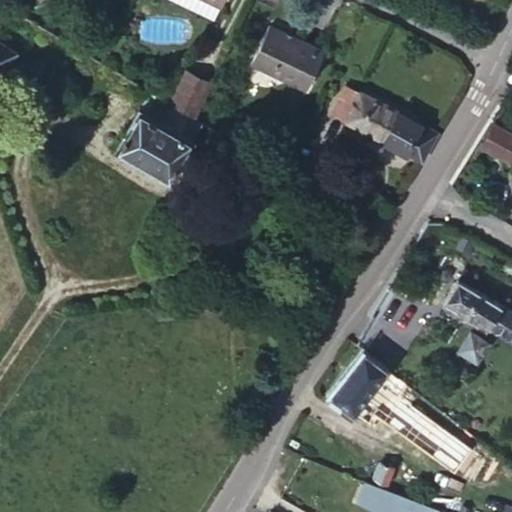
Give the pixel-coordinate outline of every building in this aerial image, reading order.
[(223,4),(213,0),(184,0),(217,16),(223,4)] [(325,49),(268,24),(251,63),(306,88),(325,49)] [(0,74),(16,48),(0,37),(0,74)] [(183,69),(165,99),(192,116),(209,85),(183,69)] [(331,111),(346,118),(360,90),(345,83),(331,111)] [(346,118),(423,159),(439,133),(360,90),(346,118)] [(165,99),(153,92),(145,105),(136,100),(111,142),(167,177),(201,121),(192,116),(165,99)] [(511,132),(494,122),(482,144),(510,159),(511,155),(511,132)] [(481,275),(466,266),(447,297),(511,337),(511,307),(475,284),(481,275)] [(479,361),(489,339),(473,331),(462,353),(479,361)] [(390,366),(366,348),(333,391),(369,418),(378,408),(459,467),(473,447),(381,379),(390,366)] [(473,447),(459,467),(487,488),(502,468),(473,447)] [(397,465),(383,460),(376,477),(391,482),(397,465)] [(369,480),(362,499),(397,511),(437,511),(440,505),(369,480)]
